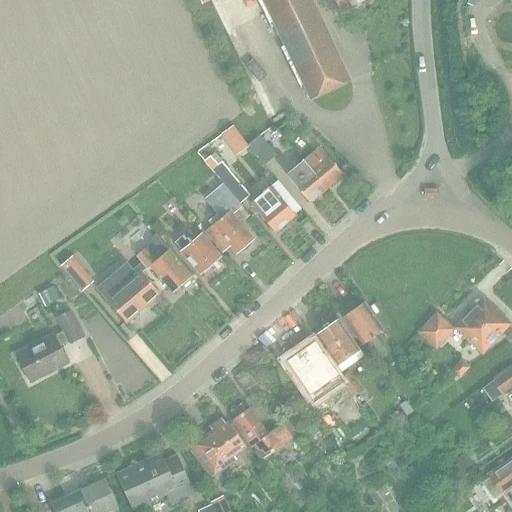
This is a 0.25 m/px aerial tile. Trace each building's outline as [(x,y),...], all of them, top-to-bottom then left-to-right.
[(261,0),(310,99),(349,80),(310,0),(261,0)] [(334,0),(340,12),(367,0),(334,0)] [(302,160),(324,189),(341,176),(318,147),(302,160)] [(324,189),(302,160),(285,174),(308,202),(324,189)] [(245,198),(250,195),(222,162),(213,170),(243,207),(248,202),(245,198)] [(273,232),(300,209),(279,185),(252,207),(273,232)] [(438,185),(423,185),(422,195),(437,195),(438,185)] [(235,254),(252,239),(228,211),(237,204),(227,189),(208,204),(220,219),(211,226),(235,254)] [(190,277),(168,250),(156,235),(153,237),(148,248),(146,250),(145,249),(135,257),(145,269),(148,266),(170,293),(190,277)] [(198,274),(218,258),(200,236),(189,245),(182,237),(175,243),(182,250),(180,252),(198,274)] [(125,264),(112,274),(140,308),(158,294),(139,272),(135,276),(125,264)] [(83,271),(74,279),(82,288),(91,281),(83,271)] [(112,274),(95,289),(123,323),(140,308),(112,274)] [(454,327),(455,327),(481,352),(509,322),(482,297),(478,302),(475,300),(470,305),(472,308),(454,327)] [(373,335),(383,329),(364,301),(342,316),(361,344),(365,341),(372,351),(380,346),(373,335)] [(373,304),(370,306),(375,314),(378,311),(373,304)] [(71,342),(82,336),(70,311),(57,318),(63,329),(15,354),(28,379),(42,372),(43,374),(66,363),(58,346),(70,340),(71,342)] [(340,370),(363,355),(338,319),(315,334),(340,370)] [(445,319),(431,333),(440,342),(455,328),(445,319)] [(310,391),(336,373),(314,341),(286,360),(295,373),(296,372),(310,391)] [(458,376),(467,366),(460,360),(451,370),(458,376)] [(511,367),(483,387),(492,399),(511,384),(511,367)] [(248,407),(231,419),(261,459),(277,447),(291,437),(281,423),(267,433),(248,407)] [(228,422),(191,448),(207,471),(244,445),(228,422)] [(164,460),(160,452),(115,473),(132,508),(166,493),(171,503),(194,492),(176,454),(164,460)] [(511,456),(488,474),(511,508),(511,456)] [(104,511),(117,506),(105,478),(51,503),(55,511),(104,511)] [(230,511),(222,496),(210,501),(215,511),(230,511)]
